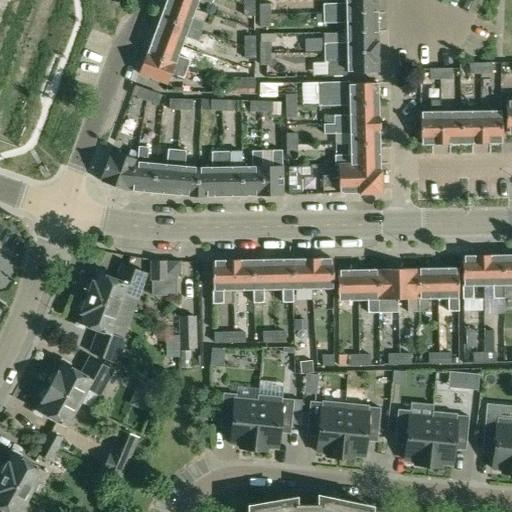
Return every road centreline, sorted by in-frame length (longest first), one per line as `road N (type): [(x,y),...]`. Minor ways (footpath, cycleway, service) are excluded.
road 1 (residential): [(511,501),(246,473),(213,478),(181,511)]
road 2 (tertiary): [(400,225),(137,230),(66,212)]
road 3 (residential): [(66,212),(83,122),(130,0)]
road 4 (residential): [(401,178),(395,0)]
road 5 (tertiary): [(0,365),(66,212)]
